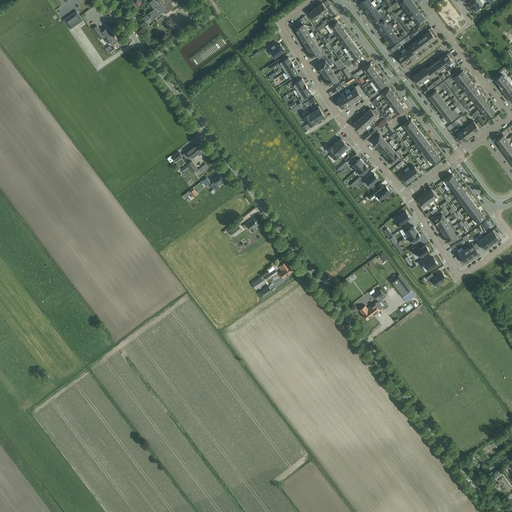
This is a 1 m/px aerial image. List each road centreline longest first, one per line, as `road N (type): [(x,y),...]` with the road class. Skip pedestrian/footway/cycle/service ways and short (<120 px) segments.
road 1 (unclassified): [(507,511),(427,425),(104,0)]
road 2 (residential): [(407,194),(460,274),(511,240)]
road 3 (residential): [(310,0),(282,26),(340,120)]
